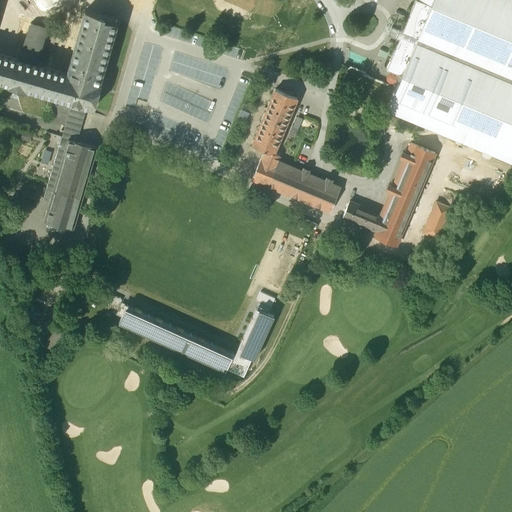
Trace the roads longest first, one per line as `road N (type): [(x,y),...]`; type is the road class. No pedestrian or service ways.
road 1 (track): [(68,267),(45,317),(232,409),(262,384),(335,227)]
road 2 (track): [(511,342),(365,467)]
